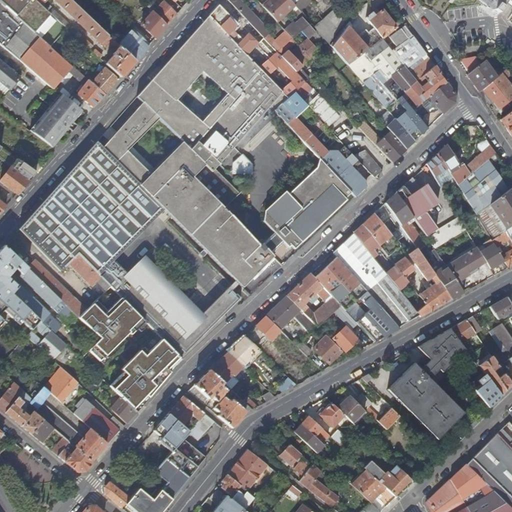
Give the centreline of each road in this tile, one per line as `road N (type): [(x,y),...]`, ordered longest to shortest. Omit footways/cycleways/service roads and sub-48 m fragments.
road 1 (residential): [(471,104),(174,385),(86,491)]
road 2 (secondary): [(179,511),(248,425),(511,278)]
road 3 (residential): [(0,230),(205,0)]
road 4 (residential): [(409,500),(511,401)]
road 5 (residential): [(400,0),(471,104)]
